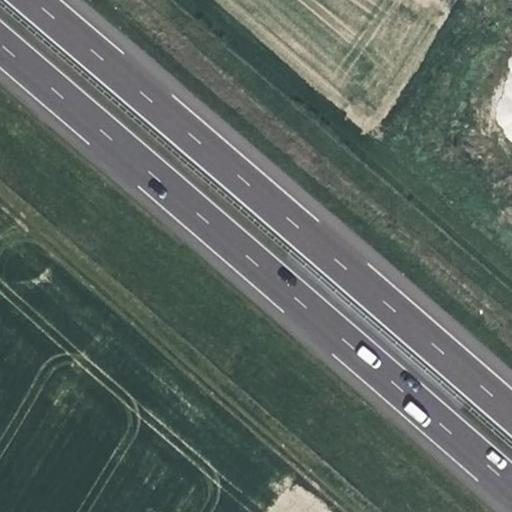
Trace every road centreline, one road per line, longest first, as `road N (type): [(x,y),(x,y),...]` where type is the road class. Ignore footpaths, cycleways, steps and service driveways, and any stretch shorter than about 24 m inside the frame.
road 1 (motorway): [(0,43),(511,485)]
road 2 (motorway): [(511,413),(31,0)]
road 3 (track): [(0,209),(344,511)]
road 4 (track): [(197,0),(511,268)]
